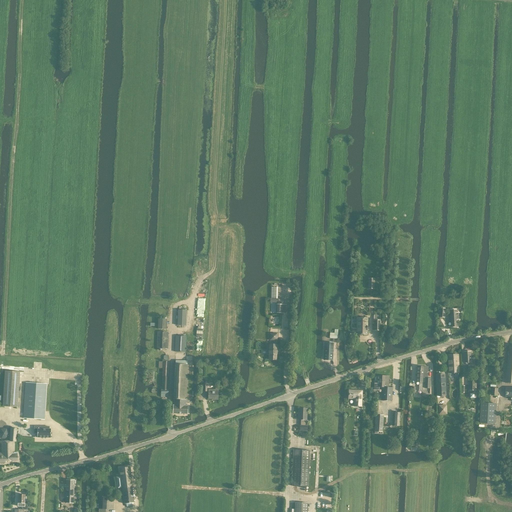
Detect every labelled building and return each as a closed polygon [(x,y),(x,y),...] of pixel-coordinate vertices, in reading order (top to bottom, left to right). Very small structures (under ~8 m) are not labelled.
[(450,310),(451,327),(457,327),(457,320),(459,320),(459,313),(456,313),(456,310),(450,310)] [(357,332),(357,334),(367,335),(367,318),(357,318),(357,329),(352,328),(352,332),(357,332)] [(166,329),(167,319),(158,319),(158,329),(166,329)] [(330,333),(330,338),(337,339),(338,330),(335,330),(334,333),(330,333)] [(168,349),(169,332),(157,331),(157,348),(168,349)] [(176,336),(175,352),(185,352),(186,336),(176,336)] [(267,350),(269,350),(269,360),(276,360),(277,352),(279,352),(279,346),(277,346),(277,345),(277,343),(270,343),(270,345),(269,345),(269,346),(267,346),(267,350)] [(324,345),(324,360),(332,360),(332,353),(333,353),(333,350),(333,346),(333,344),(333,346),(324,345)] [(471,352),(465,352),(465,363),(470,362),(470,365),(475,365),(474,358),(472,359),(471,352)] [(448,373),(458,372),(457,354),(447,355),(448,373)] [(159,361),(159,367),(162,368),(161,389),(161,394),(168,394),(168,389),(169,361),(163,361),(159,361)] [(175,364),(173,414),(187,414),(187,406),(186,406),(186,403),(193,403),(193,398),(188,398),(186,398),(187,361),(176,361),(176,364),(175,364)] [(423,372),(423,378),(425,378),(425,388),(430,388),(430,378),(427,378),(428,366),(417,366),(417,371),(421,371),(421,372),(423,372)] [(17,408),(19,372),(4,371),(2,407),(17,408)] [(437,396),(446,396),(445,374),(436,375),(437,396)] [(381,400),(392,401),(392,388),(388,387),(389,376),(379,376),(379,384),(379,387),(382,387),(381,400)] [(44,420),(46,384),(25,383),(23,418),(44,420)] [(218,400),(218,392),(218,387),(216,387),(216,390),(209,390),(209,399),(214,399),(214,400),(218,400)] [(364,407),(364,395),(360,395),(360,392),(349,391),(348,398),(355,399),(355,407),(364,407)] [(480,423),(495,424),(496,404),(481,403),(480,423)] [(306,420),(307,420),(307,409),(299,408),(299,420),(301,420),(300,426),(300,431),(307,431),(307,426),(306,426),(306,420)] [(376,414),(375,426),(377,427),(380,427),(380,429),(383,429),(383,427),(382,427),(383,415),(377,415),(377,414),(376,414)] [(37,437),(50,438),(51,429),(49,429),(49,426),(34,426),(34,433),(38,433),(37,437)] [(7,441),(8,461),(18,461),(18,452),(14,452),(14,442),(16,442),(17,428),(11,428),(10,441),(7,441)] [(293,450),(292,486),(308,487),(310,450),(293,450)] [(134,503),(132,484),(130,467),(120,468),(121,477),(116,477),(117,486),(122,486),(124,504),(126,504),(127,507),(132,506),(132,503),(134,503)] [(74,480),(66,480),(65,503),(73,503),(74,480)] [(18,506),(22,507),(22,508),(23,510),(26,510),(28,508),(28,506),(26,504),(25,504),(25,495),(22,495),(22,494),(19,494),(19,495),(18,500),(18,499),(18,503),(18,506)] [(99,498),(99,509),(98,511),(105,511),(106,509),(107,499),(99,498)] [(295,503),(294,511),(307,511),(308,503),(295,503)]
